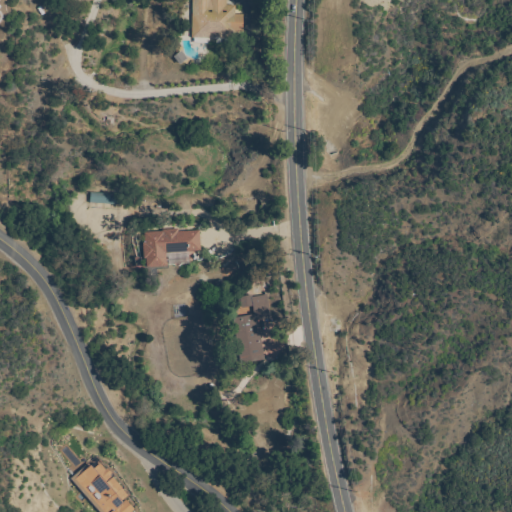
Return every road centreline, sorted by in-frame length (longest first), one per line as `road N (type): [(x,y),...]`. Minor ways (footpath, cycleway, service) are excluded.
road 1 (secondary): [(343,511),(297,220),(295,0)]
road 2 (tertiary): [(232,511),(121,428),(65,308),(45,277),(0,238)]
road 3 (track): [(296,185),(396,164),(462,72),(511,52)]
